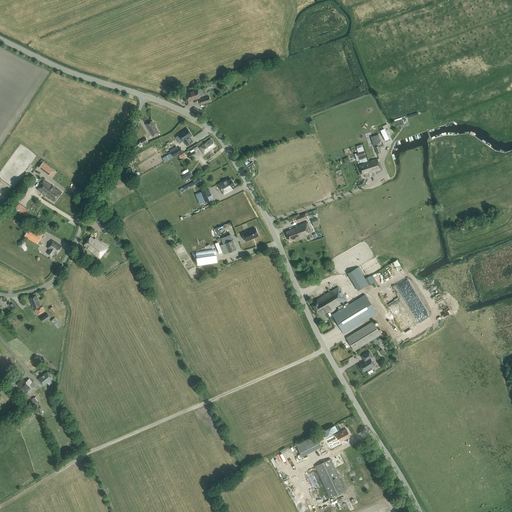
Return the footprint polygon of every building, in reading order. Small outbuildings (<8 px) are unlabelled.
[(189,101),(200,98),(197,89),(186,93),(189,101)] [(159,133),(152,120),(146,124),(153,136),(159,133)] [(188,128),(179,134),(183,141),(184,141),(187,145),(193,141),(191,138),(190,139),(189,137),(192,135),(188,128)] [(380,131),(385,141),(389,139),(384,129),(380,131)] [(139,146),(140,145),(141,147),(148,143),(148,141),(146,138),(140,141),(138,144),(139,146)] [(211,139),(199,147),(204,154),(216,145),(211,139)] [(374,146),(376,153),(381,152),(380,148),(384,147),(383,143),(374,146)] [(197,155),(195,151),(199,149),(197,146),(193,148),(194,150),(188,154),(190,158),(197,155)] [(174,157),(183,152),(180,147),(171,152),(174,157)] [(364,151),(357,153),(359,160),(366,157),(365,154),(364,151)] [(359,165),(362,175),(364,174),(365,177),(373,175),(372,172),(380,169),(377,159),(365,162),(365,163),(359,165)] [(45,173),(48,176),(53,169),(43,161),(39,167),(45,172),(45,173)] [(223,195),(224,195),(230,191),(233,189),(232,188),(233,187),(235,185),(231,178),(228,180),(227,179),(225,181),(223,182),(223,181),(219,183),(217,184),(223,195)] [(44,179),(37,189),(54,202),(62,192),(58,189),(57,189),(44,179)] [(189,188),(197,183),(196,180),(182,187),(184,191),(189,188)] [(201,192),(203,196),(198,198),(200,204),(205,202),(213,198),(209,189),(201,192)] [(19,203),(14,210),(24,217),(29,210),(19,203)] [(295,217),(297,221),(297,222),(307,218),(305,213),(295,217)] [(103,218),(98,222),(102,229),(108,226),(103,218)] [(229,234),(234,231),(230,221),(225,223),(229,234)] [(287,231),(290,240),(295,239),(296,240),(307,236),(309,240),(313,238),(307,222),(295,226),(296,228),(287,231)] [(31,225),(24,236),(37,243),(44,232),(31,225)] [(243,233),(246,240),(258,236),(255,229),(243,233)] [(245,240),(242,232),(236,234),(239,242),(245,240)] [(84,245),(99,258),(108,248),(95,238),(94,239),(91,237),(84,245)] [(61,246),(52,240),(48,247),(50,248),(47,253),(52,256),(55,252),(56,253),(61,246)] [(232,240),(225,243),(220,245),(223,255),(229,253),(236,250),(232,240)] [(213,242),(217,252),(221,251),(217,241),(213,242)] [(393,276),(395,275),(389,264),(387,265),(393,276)] [(380,268),(383,278),(390,275),(386,266),(380,268)] [(358,267),(348,273),(358,290),(368,284),(358,267)] [(311,303),(317,313),(322,310),(324,313),(336,305),(346,299),(338,286),(318,298),(319,298),(311,303)] [(34,308),(40,305),(36,295),(30,298),(34,308)] [(377,313),(368,299),(365,295),(340,310),(335,313),(332,315),(344,333),(368,319),(377,313)] [(41,307),(35,310),(37,314),(45,311),(43,306),(41,307)] [(43,322),(50,317),(47,313),(40,318),(43,322)] [(51,321),(58,329),(62,325),(55,317),(51,321)] [(381,334),(373,322),(346,338),(354,351),(373,339),(376,338),(381,334)] [(382,345),(382,347),(383,346),(386,345),(381,337),(377,340),(376,338),(373,339),(375,343),(378,342),(381,346),(382,345)] [(366,360),(359,365),(364,372),(367,370),(368,372),(372,369),(371,367),(374,365),(370,358),(373,357),(369,351),(361,356),(364,359),(365,358),(366,360)] [(47,371),(38,379),(43,385),(53,378),(47,371)] [(8,384),(12,389),(16,385),(14,383),(17,380),(15,377),(8,384)] [(29,397),(39,388),(29,379),(26,382),(22,378),(16,384),(29,397)] [(0,393),(8,387),(5,384),(0,387),(0,393)] [(342,431),(326,439),(331,447),(350,436),(344,424),(339,427),(342,431)] [(335,425),(322,431),(323,435),(324,437),(338,430),(335,425)] [(314,436),(296,445),(302,456),(320,447),(314,436)] [(315,466),(330,498),(346,490),(330,458),(315,466)]
